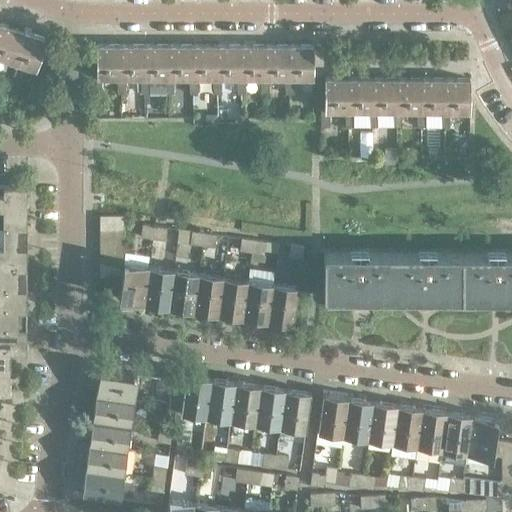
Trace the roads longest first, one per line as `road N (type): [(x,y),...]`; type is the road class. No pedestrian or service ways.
road 1 (residential): [(511,391),(71,331)]
road 2 (residential): [(477,20),(73,17)]
road 3 (residential): [(71,331),(68,144)]
road 4 (residential): [(47,511),(71,331)]
road 5 (residential): [(68,144),(73,17)]
